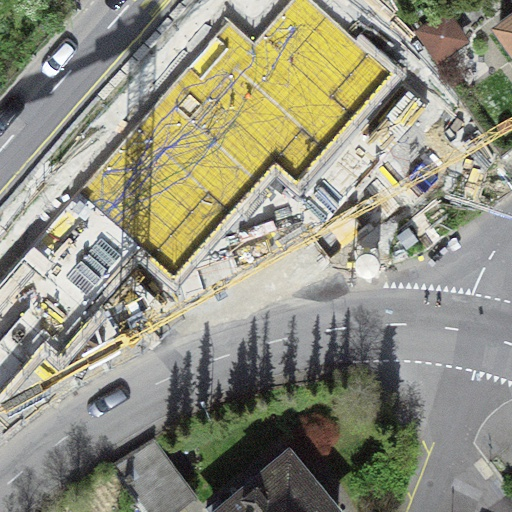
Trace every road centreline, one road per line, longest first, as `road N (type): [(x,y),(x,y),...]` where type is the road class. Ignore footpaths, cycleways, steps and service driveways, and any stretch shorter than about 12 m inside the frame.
road 1 (tertiary): [(0,489),(93,417),(176,370),(333,327),(460,331)]
road 2 (primary): [(0,148),(131,0)]
road 3 (residential): [(443,457),(484,335)]
